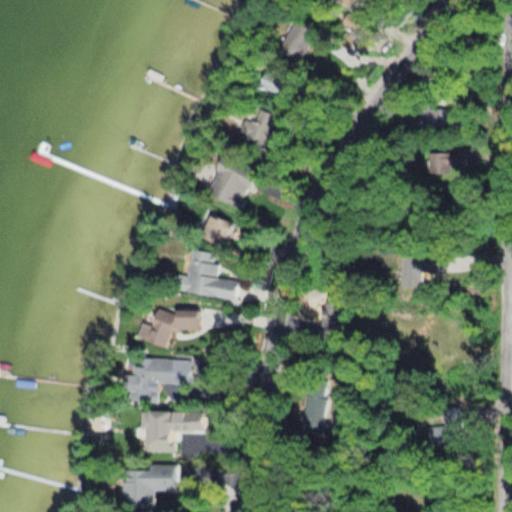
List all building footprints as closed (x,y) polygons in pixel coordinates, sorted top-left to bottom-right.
[(343,22),(365,33),(372,20),(349,9),(343,22)] [(278,52),(300,64),(317,33),(296,21),(278,52)] [(280,95),(288,76),(268,68),(260,86),(280,95)] [(423,129),(457,129),(457,109),(423,109),(423,129)] [(259,123),(245,120),(242,133),(256,136),(259,123)] [(453,174),(453,168),(474,168),(474,150),(429,150),(429,174),(453,174)] [(243,208),(259,173),(224,157),(208,192),(243,208)] [(203,236),(227,245),(236,224),(212,214),(203,236)] [(236,299),(239,280),(217,277),(221,254),(193,249),(189,276),(179,274),(176,290),(236,299)] [(402,256),(402,289),(426,289),(426,256),(402,256)] [(154,309),(153,343),(171,344),(172,328),(202,329),(202,322),(214,322),(215,313),(208,313),(208,311),(154,309)] [(125,375),(124,397),(152,398),(152,381),(173,382),(174,360),(144,359),(144,375),(125,375)] [(307,397),(323,401),(329,378),(312,374),(307,397)] [(304,433),(325,432),(324,406),(303,407),(304,433)] [(445,410),(445,426),(430,426),(430,444),(463,444),(463,410),(445,410)] [(177,490),(177,465),(150,464),(150,469),(139,469),(139,477),(127,477),(126,501),(139,501),(139,507),(154,508),(154,489),(177,490)]
